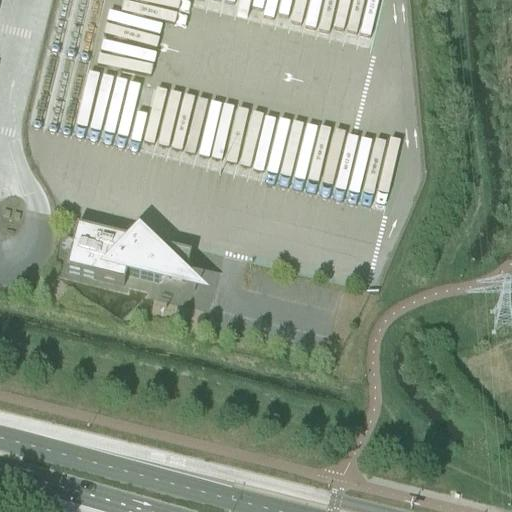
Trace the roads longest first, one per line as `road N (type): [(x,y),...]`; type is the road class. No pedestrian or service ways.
road 1 (unknown): [(402,87),(406,196),(373,255),(357,267),(339,269),(70,194)]
road 2 (unknown): [(402,87),(128,18)]
road 3 (secondary): [(270,511),(0,443)]
road 4 (unknown): [(0,278),(32,272),(43,234),(13,128)]
road 5 (secondary): [(0,468),(171,511)]
